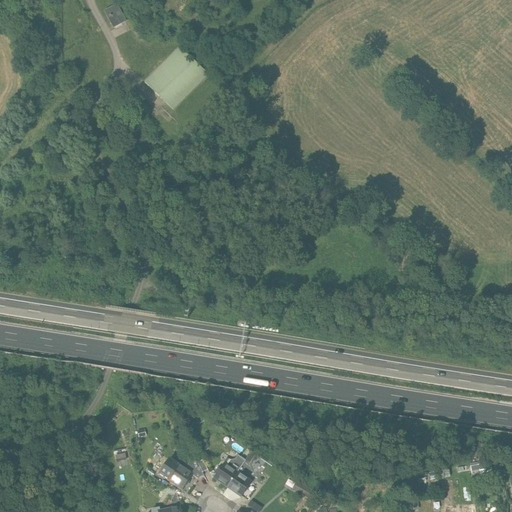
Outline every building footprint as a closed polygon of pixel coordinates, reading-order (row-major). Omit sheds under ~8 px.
[(126,23),(117,6),(104,13),(113,30),(126,23)] [(209,78),(180,49),(145,84),(174,113),(209,78)] [(230,463),(227,468),(237,475),(245,463),(237,458),(234,462),(230,463)] [(190,464),(183,473),(190,477),(197,481),(203,478),(201,475),(196,465),(194,461),(190,464)] [(202,462),(196,465),(201,475),(207,472),(202,462)] [(157,478),(180,493),(190,477),(183,473),(168,463),(157,478)] [(213,482),(226,491),(237,475),(227,468),(224,466),(213,482)] [(250,484),(237,475),(226,491),(239,500),(243,496),(250,484)] [(297,484),(292,492),(307,501),(314,489),(303,482),(301,486),(297,484)] [(255,488),(250,484),(243,496),(247,499),(255,488)] [(260,511),(262,510),(251,503),(247,509),(251,511),(260,511)]
